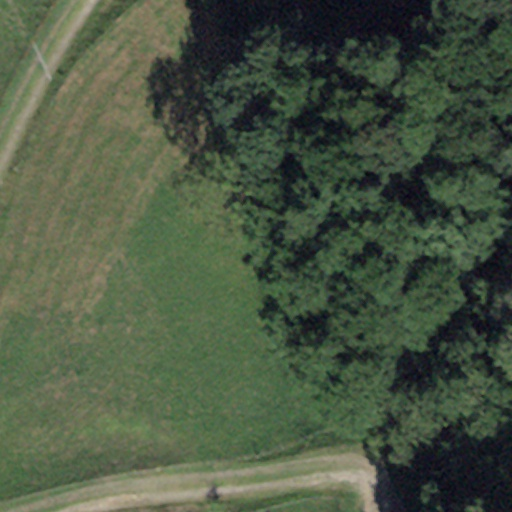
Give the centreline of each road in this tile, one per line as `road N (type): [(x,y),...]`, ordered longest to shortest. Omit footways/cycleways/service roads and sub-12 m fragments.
road 1 (track): [(6,511),(74,494),(368,469),(379,481),(370,511)]
road 2 (track): [(81,0),(0,153)]
